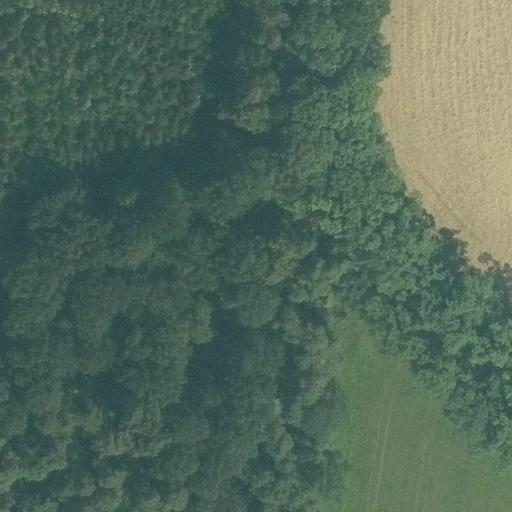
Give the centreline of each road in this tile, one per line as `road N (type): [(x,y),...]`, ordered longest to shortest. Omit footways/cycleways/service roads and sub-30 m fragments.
road 1 (track): [(0,424),(48,422),(118,390),(168,305),(215,171),(266,160),(319,162)]
road 2 (track): [(319,162),(342,220),(511,375)]
road 3 (track): [(319,162),(326,0)]
